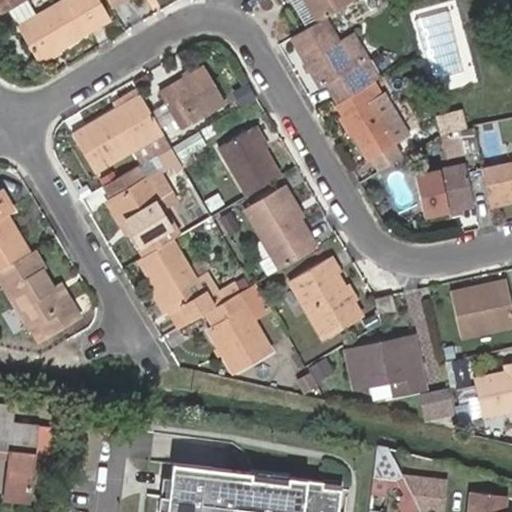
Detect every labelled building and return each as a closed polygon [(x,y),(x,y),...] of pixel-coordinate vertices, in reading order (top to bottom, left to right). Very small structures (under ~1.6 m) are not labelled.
[(0,0),(0,9),(15,0),(0,0)] [(102,18),(91,0),(60,0),(58,2),(18,26),(35,56),(57,44),(84,29),(102,18)] [(100,0),(91,0),(102,18),(108,13),(100,0)] [(324,15),(348,0),(305,0),(317,19),(324,15)] [(317,19),(298,30),(291,35),(305,60),(309,68),(320,85),(327,81),(339,101),(365,84),(341,45),(324,15),(317,19)] [(57,44),(35,56),(39,61),(60,50),(57,44)] [(309,68),(305,60),(301,62),(306,70),(309,68)] [(190,75),(182,80),(157,94),(177,129),(223,103),(202,68),(190,75)] [(180,75),(182,80),(190,75),(187,71),(180,75)] [(374,153),(382,168),(404,156),(395,140),(404,135),(373,80),(365,84),(339,101),(336,102),(344,114),(361,142),(369,156),(374,153)] [(138,94),(135,88),(121,97),(124,102),(138,94)] [(92,171),(160,133),(138,94),(124,102),(71,133),(92,171)] [(434,114),(440,135),(471,128),(466,107),(434,114)] [(361,142),(344,114),(339,117),(356,145),(361,142)] [(251,129),(264,150),(269,147),(256,127),(251,129)] [(246,197),(280,177),(264,150),(251,129),(219,149),(246,197)] [(482,167),(491,206),(511,200),(511,152),(506,154),(507,163),(482,167)] [(111,197),(109,199),(128,233),(142,257),(154,251),(170,241),(178,237),(160,205),(185,192),(165,160),(148,169),(144,162),(104,185),(111,197)] [(465,164),(413,174),(421,213),(473,202),(465,164)] [(281,188),(299,219),(303,216),(285,185),(281,188)] [(279,272),(317,250),(299,219),(281,188),(244,210),(279,272)] [(0,269),(25,255),(12,233),(7,235),(3,228),(8,226),(3,218),(12,213),(0,192),(0,269)] [(124,236),(128,233),(109,199),(104,201),(124,236)] [(12,233),(8,226),(3,228),(7,235),(12,233)] [(142,257),(138,260),(155,291),(166,311),(169,315),(174,313),(182,326),(188,323),(207,313),(223,303),(216,290),(203,297),(170,241),(154,251),(142,257)] [(42,270),(31,252),(27,254),(37,272),(42,270)] [(37,272),(27,254),(25,255),(0,269),(0,286),(25,331),(32,344),(41,338),(74,320),(65,305),(58,309),(49,293),(37,272)] [(331,260),(327,262),(336,277),(340,275),(331,260)] [(336,277),(327,262),(291,282),(320,332),(356,310),(353,305),(344,291),(336,277)] [(511,318),(504,283),(487,286),(488,292),(467,297),(466,291),(447,295),(456,340),(511,328),(511,318)] [(488,292),(487,286),(466,291),(467,297),(488,292)] [(344,291),(353,305),(356,303),(348,288),(344,291)] [(56,289),(49,293),(58,309),(65,305),(56,289)] [(166,311),(155,291),(151,294),(162,313),(166,311)] [(223,303),(207,313),(215,326),(206,331),(217,350),(221,357),(233,376),(271,355),(236,296),(223,303)] [(394,310),(391,296),(374,300),(377,314),(394,310)] [(379,350),(413,342),(412,339),(378,346),(379,350)] [(424,394),(413,342),(379,350),(378,346),(345,353),(355,394),(390,386),(393,399),(424,394)] [(221,357),(217,350),(213,352),(217,359),(221,357)] [(485,371),(486,380),(499,377),(497,368),(485,371)] [(312,383),(305,370),(296,376),(304,389),(312,383)] [(511,373),(499,377),(486,380),(476,382),(482,418),(483,420),(493,417),(511,412),(511,373)] [(357,406),(393,399),(390,386),(355,394),(357,406)] [(29,499),(34,451),(38,424),(15,422),(16,407),(0,405),(0,447),(11,449),(11,455),(6,496),(29,499)] [(388,447),(377,445),(374,468),(370,494),(384,494),(384,501),(395,502),(394,509),(395,511),(421,511),(420,510),(429,511),(444,511),(447,478),(401,473),(388,447)] [(11,449),(0,447),(0,454),(11,455),(11,449)] [(166,511),(340,511),(343,484),(173,461),(166,511)] [(474,491),(471,511),(472,511),(504,511),(505,495),(474,491)]
